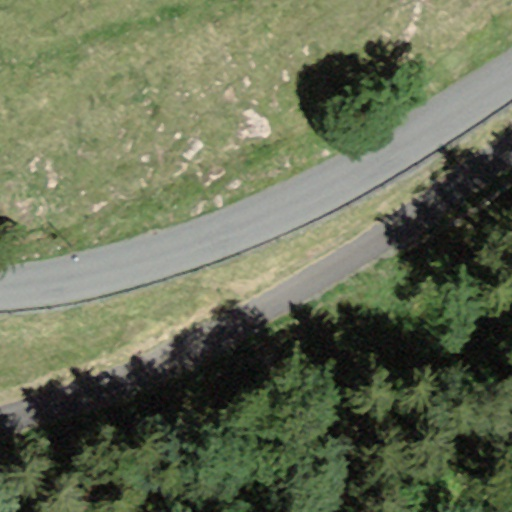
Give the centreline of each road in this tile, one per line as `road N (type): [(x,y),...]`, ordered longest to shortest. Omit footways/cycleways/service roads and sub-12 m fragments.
road 1 (unclassified): [(511,167),(267,324),(0,424)]
road 2 (unclassified): [(0,287),(84,277),(196,244),(319,187),(511,73)]
